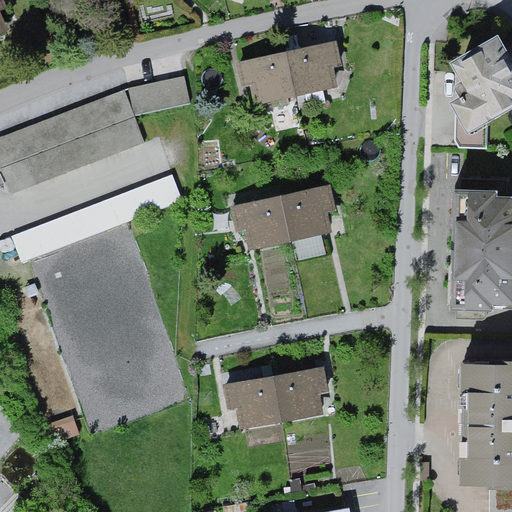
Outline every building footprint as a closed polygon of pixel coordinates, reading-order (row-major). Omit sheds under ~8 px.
[(76,0),(80,9),(105,0),(76,0)] [(485,120),(511,104),(511,66),(494,35),(451,59),(485,120)] [(252,84),(257,110),(337,94),(332,69),(327,44),(247,59),(252,84)] [(186,71),(0,128),(0,157),(9,188),(147,145),(138,115),(194,97),(186,71)] [(161,135),(141,142),(153,175),(173,168),(161,135)] [(22,256),(184,200),(175,174),(13,230),(22,256)] [(240,230),(244,252),(324,236),(319,211),(314,186),(234,201),(240,230)] [(511,199),(467,198),(463,310),(511,311),(511,199)] [(511,364),(462,363),(458,484),(511,486),(511,364)] [(227,405),(232,430),(311,415),(307,389),(302,364),(222,379),(227,405)]
